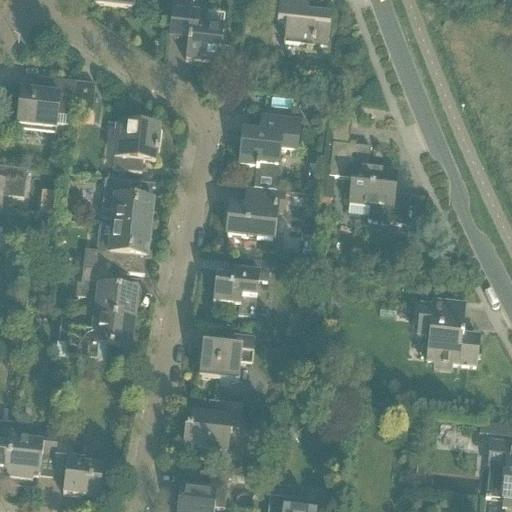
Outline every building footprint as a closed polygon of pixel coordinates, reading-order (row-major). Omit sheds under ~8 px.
[(95,0),(95,6),(132,11),(132,0),(95,0)] [(191,0),(172,0),(168,42),(171,42),(171,36),(188,38),(188,45),(186,64),(212,66),(212,65),(228,67),(229,50),(221,49),(223,29),(206,28),(208,16),(192,14),(194,0),(191,0)] [(279,0),(276,25),(285,26),(283,45),(285,45),(300,47),(327,50),(330,19),(308,16),(309,9),(311,9),(311,0),(279,0)] [(20,94),(17,128),(57,131),(57,128),(68,129),(70,106),(72,106),(73,106),(72,112),(93,114),(96,88),(94,88),(94,89),(75,87),(75,85),(74,84),(44,82),(42,96),(36,95),(20,94)] [(317,103),(316,110),(320,114),(327,115),(328,105),(317,103)] [(241,161),(240,169),(256,171),(255,173),(255,178),(277,181),(278,170),(279,161),(280,153),(296,155),(299,124),(263,121),(261,137),(249,136),(243,135),(243,143),(241,161)] [(114,161),(113,173),(118,173),(138,176),(140,164),(155,166),(155,161),(156,156),(159,156),(162,136),(158,135),(158,132),(118,127),(118,128),(123,129),(121,145),(116,145),(114,161)] [(323,179),(321,202),(331,203),(334,180),(350,182),(347,207),(346,217),(367,220),(367,224),(386,227),(406,229),(409,199),(394,197),(396,185),(397,176),(382,174),(378,174),(367,173),(369,161),(370,150),(349,148),(331,146),(330,161),(330,166),(328,179),(323,179)] [(53,157),(44,168),(53,175),(62,164),(56,160),(53,157)] [(0,202),(0,200),(24,202),(27,173),(0,169),(0,202)] [(114,214),(113,228),(149,232),(152,204),(131,202),(133,185),(105,182),(102,213),(114,214)] [(276,194),(253,192),(252,192),(250,212),(230,210),(229,215),(228,215),(227,224),(228,224),(227,238),(272,243),(275,215),(281,216),(283,195),(276,194)] [(82,265),(82,272),(111,275),(123,276),(125,258),(146,260),(149,232),(113,228),(112,229),(100,227),(97,254),(84,252),(82,265)] [(215,280),(212,306),(223,307),(232,308),(238,309),(237,318),(237,319),(237,320),(254,322),(254,321),(255,313),(255,311),(256,302),(258,285),(266,286),(269,265),(249,263),(229,261),(229,263),(228,274),(228,275),(229,275),(229,276),(230,276),(232,276),(232,282),(223,281),(215,280)] [(76,287),(74,301),(85,303),(84,318),(131,324),(133,324),(136,294),(109,291),(111,275),(82,272),(80,288),(76,287)] [(435,366),(434,372),(451,374),(451,368),(475,371),(476,362),(480,359),(481,352),(478,350),(479,340),(463,339),(464,337),(461,337),(464,308),(434,304),(433,310),(421,309),(418,339),(429,340),(427,365),(435,366)] [(69,332),(66,362),(79,364),(99,366),(100,350),(128,353),(131,324),(96,320),(84,318),(75,317),(75,318),(75,320),(73,333),(69,332)] [(212,336),(212,337),(228,339),(227,352),(202,349),(198,380),(238,384),(240,367),(252,369),(255,340),(212,336)] [(184,450),(203,453),(225,455),(228,430),(239,432),(242,407),(209,404),(209,406),(210,407),(210,405),(216,406),(214,423),(208,422),(209,419),(192,417),(190,431),(186,431),(184,450)] [(6,476),(6,482),(10,482),(10,487),(30,489),(31,485),(32,485),(33,479),(39,480),(41,459),(53,460),(55,444),(56,444),(58,432),(45,431),(45,438),(44,438),(30,437),(32,423),(13,421),(12,427),(11,438),(10,444),(6,476)] [(0,475),(6,476),(10,444),(11,438),(12,427),(0,426),(0,475)] [(57,436),(56,444),(73,446),(74,438),(57,436)] [(55,444),(53,460),(52,472),(64,473),(61,497),(81,499),(81,504),(93,505),(93,501),(100,502),(105,454),(84,451),(83,463),(72,461),(73,446),(56,444),(55,444)] [(502,511),(503,511),(511,511),(511,446),(491,445),(489,468),(506,470),(502,511)] [(178,511),(210,511),(211,511),(219,511),(222,511),(226,478),(195,475),(195,477),(200,477),(198,494),(188,493),(188,494),(181,493),(182,489),(175,489),(173,506),(179,507),(178,511)] [(269,503),(268,511),(313,511),(314,504),(298,502),(270,499),(269,503)] [(408,501),(407,511),(418,511),(420,510),(419,502),(408,501)]
